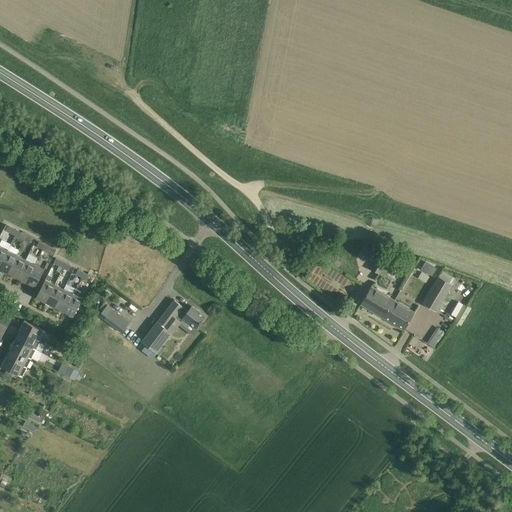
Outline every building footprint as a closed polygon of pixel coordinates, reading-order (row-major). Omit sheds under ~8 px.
[(17,231),(8,226),(5,230),(15,235),(17,231)] [(45,244),(42,249),(53,255),(56,250),(45,244)] [(7,273),(17,254),(8,249),(0,264),(0,269),(4,271),(3,272),(6,274),(7,273)] [(16,277),(26,258),(17,254),(7,273),(13,276),(12,277),(16,279),(16,277)] [(393,262),(380,254),(371,269),(379,273),(383,266),(389,270),(393,262)] [(35,263),(26,258),(16,277),(22,280),(21,282),(25,283),(26,282),(35,263)] [(53,263),(63,268),(66,263),(56,258),(53,263)] [(426,261),(421,269),(432,276),(437,268),(426,261)] [(35,263),(26,282),(31,285),(31,286),(34,288),(34,286),(35,287),(45,268),(35,263)] [(66,263),(63,268),(61,273),(63,274),(67,273),(71,266),(66,263)] [(45,302),(55,283),(50,280),(51,276),(48,274),(36,297),(42,300),(41,301),(44,303),(45,302)] [(452,284),(438,276),(423,302),(436,311),(452,284)] [(55,307),(64,288),(55,283),(45,302),(51,305),(50,306),(54,308),(54,307),(55,307)] [(384,317),(394,300),(371,286),(361,303),(384,317)] [(64,288),(55,307),(60,310),(60,311),(63,313),(63,311),(64,311),(73,292),(64,288)] [(75,289),(73,292),(64,311),(69,314),(69,315),(72,317),(72,316),(73,316),(83,297),(79,295),(81,292),(75,289)] [(204,316),(192,306),(189,311),(174,300),(158,321),(157,321),(142,341),(150,347),(157,354),(181,322),(175,317),(178,313),(183,317),(183,318),(195,328),(204,316)] [(414,312),(394,300),(384,317),(404,329),(414,312)] [(462,325),(472,307),(464,303),(454,321),(462,325)] [(126,327),(114,318),(110,323),(122,333),(126,327)] [(19,329),(46,343),(47,341),(42,338),(45,331),(24,320),(19,329)] [(436,347),(446,331),(438,326),(428,342),(436,347)] [(46,343),(19,329),(15,338),(36,349),(41,352),(46,343)] [(417,354),(425,341),(414,335),(407,348),(417,354)] [(10,347),(32,358),(36,349),(15,338),(10,347)] [(32,358),(10,347),(6,356),(27,367),(32,358)] [(157,354),(150,347),(146,353),(155,360),(159,355),(157,354)] [(27,367),(6,356),(1,365),(22,376),(27,367)] [(68,366),(64,375),(75,380),(79,371),(68,366)] [(62,378),(60,383),(68,388),(71,383),(62,378)]
